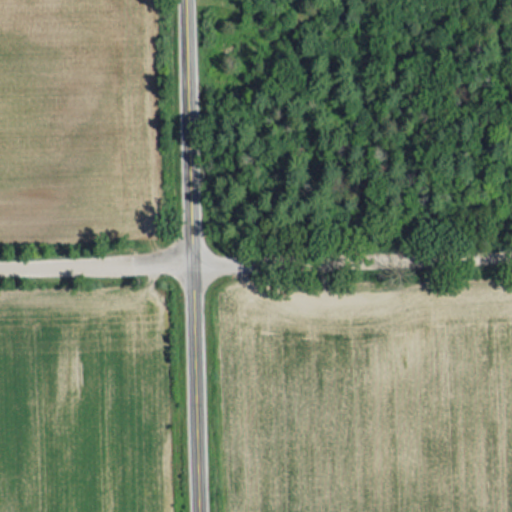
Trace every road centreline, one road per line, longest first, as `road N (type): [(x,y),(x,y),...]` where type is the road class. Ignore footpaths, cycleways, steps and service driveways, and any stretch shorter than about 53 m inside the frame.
road 1 (residential): [(511,249),(0,264)]
road 2 (tertiary): [(186,0),(199,511)]
